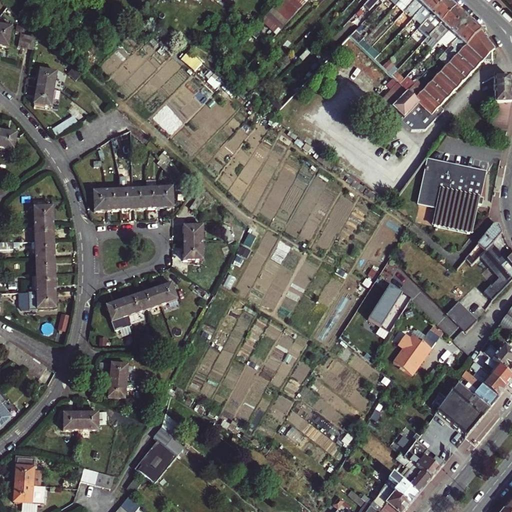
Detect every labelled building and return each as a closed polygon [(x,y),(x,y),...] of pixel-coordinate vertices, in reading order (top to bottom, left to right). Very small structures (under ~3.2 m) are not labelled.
[(280,0),(261,21),(276,35),(307,0),(280,0)] [(367,10),(368,11),(379,0),(378,0),(368,0),(363,6),(367,10)] [(404,12),(415,0),(400,0),(395,6),(403,13),(404,12)] [(410,14),(414,17),(430,0),(415,0),(404,12),(409,16),(410,14)] [(430,0),(414,17),(422,25),(444,0),(430,0)] [(427,38),(455,8),(447,0),(444,0),(422,25),(418,30),(427,38)] [(356,13),(360,17),(367,10),(363,6),(356,13)] [(432,49),(439,42),(464,15),(455,8),(427,38),(424,42),(432,49)] [(442,42),(448,48),(472,23),(464,15),(439,42),(440,44),(442,42)] [(453,60),(480,31),(472,23),(448,48),(444,52),(453,60)] [(0,46),(8,49),(12,29),(0,26),(0,46)] [(249,34),(254,39),(258,35),(253,30),(249,34)] [(446,109),(442,105),(483,61),(492,61),(491,53),(494,50),(480,31),(453,60),(425,90),(415,100),(407,92),(391,110),(413,130),(427,129),(446,109)] [(18,48),(33,51),(36,38),(20,35),(18,48)] [(371,48),(363,40),(357,46),(366,54),(371,48)] [(429,52),(432,49),(424,42),(421,44),(429,52)] [(366,54),(374,61),(379,55),(371,48),(366,54)] [(299,58),(302,61),(308,55),(305,52),(299,58)] [(374,61),(382,69),(387,63),(379,55),(374,61)] [(37,88),(54,91),(57,74),(40,70),(37,88)] [(399,85),(404,79),(396,72),(391,77),(399,85)] [(507,130),(511,104),(509,77),(494,77),(494,108),(490,127),(507,130)] [(407,92),(415,100),(425,90),(417,82),(407,92)] [(33,105),(50,109),(54,91),(37,88),(33,105)] [(66,131),(77,124),(72,117),(61,123),(66,131)] [(0,148),(13,151),(16,135),(0,131),(0,148)] [(163,170),(166,166),(171,161),(163,154),(158,159),(160,160),(157,164),(163,170)] [(439,209),(438,214),(435,226),(467,233),(473,204),(477,205),(479,197),(485,173),(429,160),(427,167),(425,167),(417,204),(435,208),(439,209)] [(163,170),(168,175),(172,171),(166,166),(163,170)] [(120,211),(134,211),(133,190),(126,190),(126,177),(119,178),(120,191),(120,211)] [(160,209),(173,209),(172,188),(158,189),(160,209)] [(147,210),(160,209),(158,189),(155,189),(146,190),(147,210)] [(134,211),(147,210),(146,190),(133,190),(134,211)] [(107,212),(120,211),(120,191),(106,192),(107,212)] [(93,213),(107,212),(106,192),(93,192),(93,213)] [(192,209),(197,213),(204,203),(198,200),(192,209)] [(467,233),(471,234),(477,205),(473,204),(467,233)] [(34,225),(53,225),(52,207),(33,208),(34,225)] [(34,242),(53,242),(53,225),(34,225),(34,242)] [(227,245),(233,242),(225,226),(219,226),(223,238),(227,245)] [(471,266),(501,234),(498,227),(493,226),(465,261),(471,266)] [(183,244),(203,245),(202,228),(183,228),(183,244)] [(447,277),(453,269),(407,230),(402,239),(447,277)] [(456,271),(487,305),(511,279),(511,252),(505,245),(501,234),(471,266),(465,261),(463,263),(456,271)] [(35,259),(54,258),(53,242),(34,242),(35,259)] [(184,262),(203,262),(203,245),(183,244),(184,262)] [(35,276),(54,275),(54,258),(35,259),(35,276)] [(36,293),(55,292),(54,275),(35,276),(36,293)] [(180,308),(177,300),(172,284),(155,290),(160,306),(163,305),(165,313),(180,308)] [(371,320),(383,328),(404,294),(392,286),(371,320)] [(144,311),(160,306),(155,290),(138,295),(144,311)] [(30,310),(55,309),(55,292),(36,293),(29,293),(30,310)] [(128,317),(144,311),(138,295),(122,301),(128,317)] [(130,326),(128,317),(122,301),(106,307),(114,331),(119,329),(128,326),(130,326)] [(458,341),(477,322),(458,303),(439,323),(458,341)] [(511,308),(499,326),(510,335),(511,332),(511,308)] [(63,314),(59,330),(66,331),(70,316),(63,314)] [(122,338),(131,335),(128,326),(119,329),(122,338)] [(403,349),(394,363),(415,377),(444,333),(434,326),(423,343),(408,333),(399,346),(403,349)] [(0,341),(0,353),(1,354),(8,342),(2,338),(0,341)] [(1,354),(7,358),(15,347),(8,342),(1,354)] [(477,347),(482,350),(485,345),(481,342),(477,347)] [(511,369),(511,342),(506,349),(503,347),(497,354),(486,344),(485,345),(482,350),(480,352),(507,375),(511,369)] [(11,361),(14,363),(21,351),(15,347),(7,358),(11,361)] [(14,363),(20,367),(28,356),(21,351),(14,363)] [(505,390),(511,381),(511,379),(507,375),(480,352),(477,357),(487,365),(486,366),(482,371),(505,390)] [(26,371),(34,360),(28,356),(20,367),(26,371)] [(26,371),(32,375),(40,364),(34,360),(26,371)] [(32,375),(39,380),(47,369),(40,364),(32,375)] [(497,400),(505,390),(482,371),(474,364),(470,370),(474,373),(473,374),(477,377),(474,380),(497,400)] [(109,383),(126,384),(128,366),(110,365),(109,383)] [(43,377),(50,381),(55,371),(48,367),(43,377)] [(489,409),(497,400),(474,380),(466,373),(462,378),(469,383),(464,389),(489,409)] [(107,400),(124,401),(126,384),(109,383),(107,400)] [(436,414),(466,438),(489,409),(464,389),(458,384),(457,384),(455,389),(446,401),(441,407),(436,414)] [(446,401),(441,398),(437,404),(441,407),(446,401)] [(369,419),(374,423),(380,412),(375,409),(369,419)] [(62,432),(80,432),(80,414),(62,414),(62,432)] [(80,432),(98,432),(98,414),(80,414),(80,432)] [(176,458),(185,448),(162,428),(153,439),(157,443),(176,458)] [(430,481),(443,465),(412,440),(400,456),(430,481)] [(138,473),(154,486),(176,458),(157,443),(135,471),(138,473)] [(418,496),(430,481),(400,456),(397,461),(404,467),(410,472),(402,483),(418,496)] [(42,478),(33,477),(34,461),(17,459),(14,486),(40,488),(41,488),(42,478)] [(408,507),(418,496),(402,483),(396,478),(383,467),(378,473),(389,481),(385,487),(408,507)] [(410,472),(404,467),(396,478),(402,483),(410,472)] [(80,482),(88,485),(92,471),(84,469),(80,482)] [(88,485),(95,487),(99,474),(92,471),(88,485)] [(95,487),(103,489),(106,476),(99,474),(95,487)] [(103,489),(110,491),(114,478),(106,476),(103,489)] [(125,490),(132,495),(141,483),(135,478),(125,490)] [(26,504),(39,505),(40,488),(14,486),(13,503),(26,504)] [(374,511),(404,511),(408,507),(385,487),(372,504),(368,501),(366,504),(374,511)] [(348,511),(351,508),(339,499),(332,506),(338,511),(341,507),(348,511)] [(511,511),(511,502),(510,502),(503,511),(511,511)]
